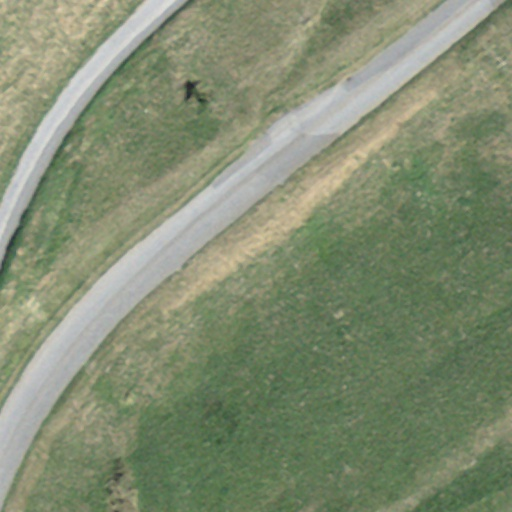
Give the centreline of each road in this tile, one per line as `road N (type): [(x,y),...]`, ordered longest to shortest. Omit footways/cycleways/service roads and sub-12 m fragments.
road 1 (unclassified): [(0,459),(42,385),(112,298),(481,0)]
road 2 (unclassified): [(178,0),(117,51),(43,149),(0,252)]
